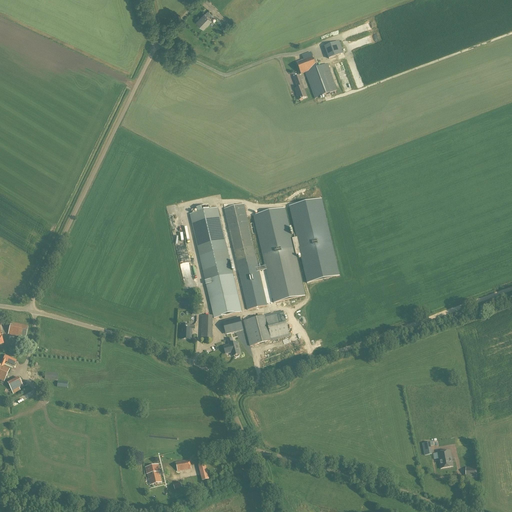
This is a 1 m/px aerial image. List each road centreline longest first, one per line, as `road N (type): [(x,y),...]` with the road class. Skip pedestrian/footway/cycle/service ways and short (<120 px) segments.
road 1 (unclassified): [(28,310),(157,44),(147,0)]
road 2 (unclassified): [(452,511),(255,449),(219,375)]
road 3 (track): [(272,377),(511,288)]
road 4 (unclassified): [(219,375),(28,310)]
